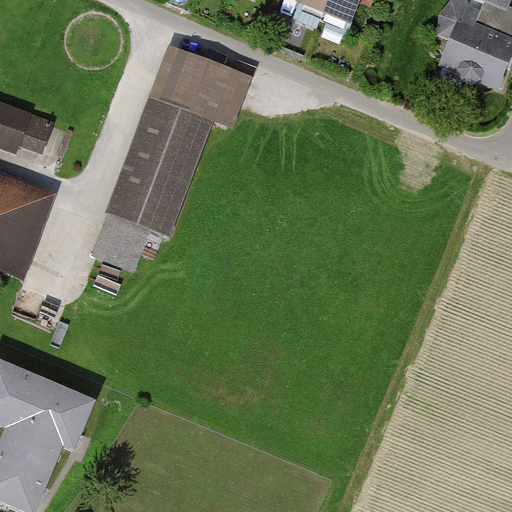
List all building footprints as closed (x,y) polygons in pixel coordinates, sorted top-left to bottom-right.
[(301,0),(301,2),(353,23),(362,0),(301,0)] [(458,41),(446,71),(501,94),(511,68),(511,42),(476,28),(481,16),(454,4),(442,34),(458,41)] [(177,53),(98,258),(137,273),(153,232),(175,240),(219,126),(235,132),(254,83),(177,53)] [(51,128),(0,108),(0,147),(16,153),(21,140),(44,149),(51,128)] [(43,203),(0,186),(0,269),(16,275),(43,203)] [(92,407),(0,368),(0,415),(15,422),(0,458),(0,485),(10,490),(4,504),(23,511),(35,511),(64,445),(74,449),(92,407)]
